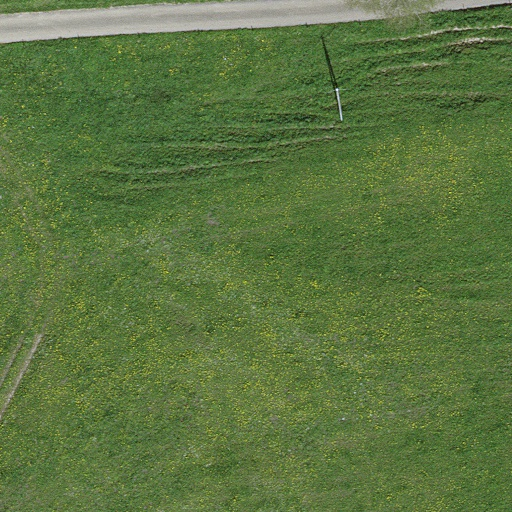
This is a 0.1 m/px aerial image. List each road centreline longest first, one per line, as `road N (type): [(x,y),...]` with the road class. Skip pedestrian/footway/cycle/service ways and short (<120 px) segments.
road 1 (unclassified): [(511,7),(0,44)]
road 2 (track): [(0,154),(45,228),(49,298),(0,392)]
